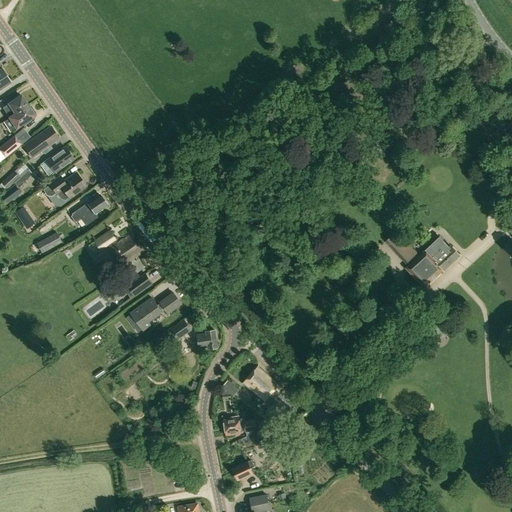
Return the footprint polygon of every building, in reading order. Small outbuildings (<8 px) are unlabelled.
[(387,32),(393,41),(405,33),(395,18),(383,25),(387,32)] [(0,67),(0,88),(10,82),(0,67)] [(10,117),(28,106),(21,95),(3,107),(10,117)] [(29,109),(28,106),(10,117),(15,125),(20,121),(23,125),(31,120),(29,118),(36,114),(31,107),(29,109)] [(49,145),(59,138),(50,126),(34,138),(23,146),(32,157),(42,150),(45,153),(52,148),(49,145)] [(0,151),(0,153),(3,156),(5,158),(22,144),(16,137),(2,148),(0,149),(0,151)] [(65,147),(45,160),(54,173),(73,159),(65,147)] [(158,173),(164,180),(168,175),(162,169),(158,173)] [(14,182),(20,176),(17,173),(14,170),(2,181),(8,188),(8,187),(14,182)] [(85,186),(76,172),(63,181),(59,176),(48,184),(49,185),(43,190),(48,196),(51,197),(56,193),(60,199),(64,200),(68,197),(68,198),(79,191),(80,193),(85,189),(84,187),(85,186)] [(0,198),(5,205),(21,193),(14,185),(0,195),(0,198)] [(367,199),(361,192),(356,197),(362,204),(367,199)] [(85,226),(97,217),(94,213),(106,204),(99,195),(87,204),(86,203),(71,214),(72,215),(71,217),(75,222),(76,221),(80,218),(85,226)] [(26,229),(35,223),(23,206),(15,212),(26,229)] [(107,244),(115,239),(111,231),(96,241),(101,248),(107,244)] [(397,231),(385,241),(406,264),(418,254),(397,231)] [(37,243),(42,252),(61,242),(56,233),(37,243)] [(118,243),(115,239),(107,244),(110,248),(110,247),(121,265),(145,250),(134,233),(118,243)] [(407,267),(424,286),(458,255),(450,246),(449,247),(440,237),(407,267)] [(146,273),(124,289),(131,298),(152,282),(146,273)] [(131,313),(143,330),(150,324),(151,323),(149,320),(162,311),(161,310),(164,308),(168,313),(181,303),(174,293),(160,303),(161,303),(158,305),(152,298),(131,313)] [(183,320),(170,329),(178,339),(191,330),(183,320)] [(427,335),(431,339),(435,343),(444,334),(438,326),(427,335)] [(199,348),(209,347),(209,349),(218,347),(215,330),(206,331),(206,333),(197,335),(199,348)] [(73,339),(71,336),(76,333),(74,331),(69,334),(67,335),(70,340),(73,339)] [(132,347),(139,356),(143,353),(136,344),(132,347)] [(265,379),(269,375),(259,366),(244,384),(258,396),(266,388),(266,387),(263,385),(267,381),(265,379)] [(105,373),(102,369),(94,375),(97,378),(105,373)] [(279,384),(269,375),(265,379),(267,381),(263,385),(266,387),(266,388),(258,396),(264,401),(279,384)] [(234,396),(239,390),(228,380),(222,387),(223,387),(231,394),(234,396)] [(221,387),(222,395),(231,394),(223,387),(221,387)] [(265,411),(275,420),(275,421),(284,410),(274,401),(265,411)] [(230,419),(225,420),(227,435),(241,432),(240,429),(246,428),(247,435),(251,434),(251,430),(256,430),(263,426),(257,420),(255,421),(245,422),(245,418),(239,419),(239,417),(230,418),(230,419)] [(280,461),(288,454),(271,436),(263,444),(280,461)] [(238,480),(253,473),(251,469),(255,467),(252,460),(247,462),(247,461),(233,469),(238,480)] [(270,510),(267,494),(249,498),(252,511),(267,511),(270,510)]
